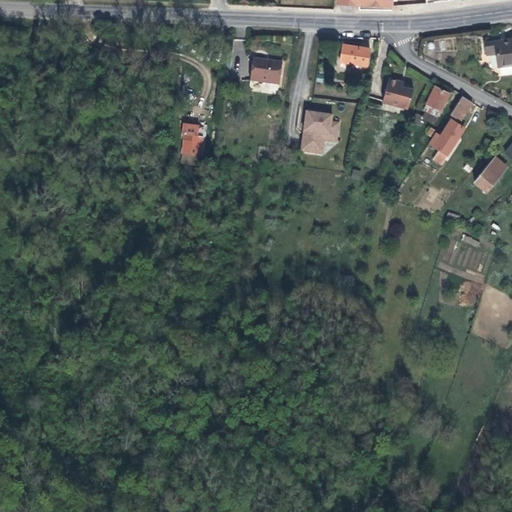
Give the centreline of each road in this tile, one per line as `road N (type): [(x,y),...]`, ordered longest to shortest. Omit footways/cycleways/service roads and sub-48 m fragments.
road 1 (secondary): [(0,8),(218,17)]
road 2 (secondary): [(218,17),(394,23)]
road 3 (residential): [(511,111),(417,61),(394,23)]
